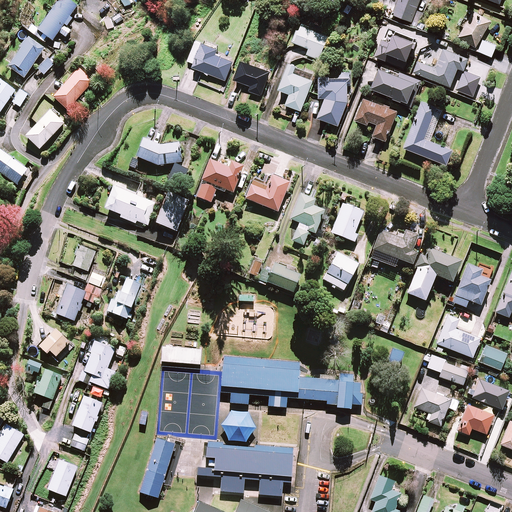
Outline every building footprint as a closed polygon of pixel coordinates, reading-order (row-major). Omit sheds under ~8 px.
[(78,8),(67,0),(60,0),(35,35),(46,44),(49,39),(53,42),(60,33),(67,38),(71,32),(67,28),(73,20),(71,18),(78,8)] [(421,0),(399,0),(393,16),(419,26),(424,14),(417,12),(421,0)] [(120,13),(113,17),(117,25),(125,21),(120,13)] [(492,23),(475,13),(460,39),(492,58),(498,48),(483,39),(492,23)] [(311,29),(302,25),(295,43),(311,49),(308,57),(320,62),(330,37),(311,29)] [(437,40),(422,34),(417,46),(432,52),(437,40)] [(45,51),(29,39),(22,50),(23,51),(11,69),(25,79),(45,51)] [(198,39),(188,62),(195,65),(193,67),(226,81),(235,63),(218,56),(221,49),(198,39)] [(470,60),(445,50),(437,69),(420,62),(415,74),(452,89),(459,70),(465,73),(470,60)] [(55,65),(48,59),(38,69),(45,76),(55,65)] [(271,73),(244,62),(237,80),(253,86),(250,92),(262,96),(271,73)] [(317,76),(291,65),(281,91),(292,95),(288,106),(303,112),(317,76)] [(419,83),(383,68),(374,90),(410,104),(419,83)] [(95,82),(82,70),(55,99),(69,111),(95,82)] [(0,115),(16,92),(0,80),(0,115)] [(340,82),(327,82),(325,85),(322,85),(322,98),(327,100),(320,119),(340,126),(349,103),(350,85),(340,82)] [(482,87),(470,82),(465,95),(477,99),(482,87)] [(28,96),(21,91),(14,104),(21,108),(28,96)] [(399,113),(366,100),(358,121),(369,125),(371,122),(380,125),(375,137),(388,142),(399,113)] [(444,111),(424,103),(406,149),(449,165),(454,151),(432,142),(444,111)] [(65,124),(52,112),(28,138),(41,150),(65,124)] [(138,159),(159,167),(183,163),(180,144),(162,148),(146,141),(138,159)] [(29,171),(1,151),(0,152),(0,172),(18,186),(29,171)] [(212,203),(217,191),(226,194),(227,191),(234,194),(244,166),(231,162),(229,168),(211,162),(198,198),(212,203)] [(189,171),(176,165),(167,183),(180,190),(189,171)] [(291,184),(274,177),(270,186),(255,180),(247,200),(279,213),(291,184)] [(154,184),(144,184),(144,193),(154,193),(154,184)] [(157,204),(115,188),(106,210),(122,216),(121,218),(136,224),(138,222),(148,226),(157,204)] [(308,231),(321,236),(323,229),(317,226),(323,210),(311,206),(313,201),(301,196),(291,220),(298,223),(291,241),(303,246),(308,231)] [(188,206),(167,198),(158,225),(178,233),(188,206)] [(330,233),(354,243),(357,235),(353,234),(362,212),(342,204),(330,233)] [(400,239),(378,230),(370,249),(391,258),(388,266),(393,268),(397,260),(410,265),(414,253),(409,251),(415,237),(403,232),(400,239)] [(97,253),(81,247),(74,266),(89,272),(97,253)] [(459,262),(425,247),(421,255),(420,254),(414,267),(416,268),(405,293),(423,301),(434,276),(449,283),(459,262)] [(349,254),(347,259),(336,253),(321,280),(342,291),(357,264),(353,262),(355,257),(349,254)] [(256,261),(250,274),(256,277),(263,264),(256,261)] [(299,274),(269,263),(266,271),(262,269),(258,280),(292,293),(299,274)] [(480,270),(466,264),(451,303),(464,308),(467,301),(479,305),(489,280),(478,276),(480,270)] [(511,271),(494,313),(507,318),(509,313),(511,313),(511,271)] [(105,279),(93,274),(90,283),(101,288),(105,279)] [(134,315),(132,314),(137,300),(136,299),(142,283),(128,278),(122,292),(120,291),(116,301),(114,300),(109,312),(129,320),(132,321),(134,315)] [(57,315),(76,322),(80,312),(81,313),(84,305),(83,304),(85,300),(89,301),(86,307),(93,310),(101,291),(88,285),(86,292),(69,286),(57,315)] [(359,302),(353,301),(350,310),(356,312),(359,302)] [(457,320),(446,316),(435,344),(471,358),(478,340),(453,330),(457,320)] [(389,324),(381,321),(378,330),(386,333),(389,324)] [(71,344),(57,331),(41,348),(50,356),(52,353),(58,358),(71,344)] [(109,369),(116,350),(106,345),(108,340),(96,335),(88,354),(92,355),(86,372),(83,371),(79,381),(91,385),(92,383),(109,390),(116,372),(109,369)] [(127,349),(119,346),(115,354),(123,358),(127,349)] [(505,354),(483,346),(477,363),(498,371),(505,354)] [(202,351),(164,348),(163,363),(201,365),(202,351)] [(402,353),(391,348),(387,361),(397,365),(402,353)] [(301,356),(224,350),(222,385),(233,386),(233,397),(249,398),(250,390),(271,392),(270,402),(286,403),(287,391),(363,397),(364,378),(299,373),(301,356)] [(468,369),(431,356),(426,368),(440,373),(438,377),(461,386),(468,369)] [(43,365),(32,360),(26,372),(33,375),(34,372),(39,374),(43,365)] [(39,383),(35,394),(47,398),(43,408),(50,410),(63,377),(47,371),(42,384),(39,383)] [(449,400),(420,389),(413,408),(428,413),(425,421),(439,426),(449,400)] [(104,404),(86,397),(74,427),(92,433),(104,404)] [(498,401),(490,398),(487,406),(495,409),(498,401)] [(458,401),(451,399),(447,410),(454,412),(458,401)] [(492,416),(465,405),(455,431),(467,435),(470,429),(484,435),(492,416)] [(149,414),(142,412),(140,425),(146,426),(149,414)] [(511,423),(508,421),(498,445),(511,451),(511,450),(511,423)] [(25,436),(10,427),(0,442),(0,458),(8,463),(25,436)] [(142,488),(161,493),(176,437),(157,432),(142,488)] [(90,440),(76,434),(71,446),(85,452),(90,440)] [(297,441),(208,436),(207,453),(216,453),(215,462),(198,462),(198,470),(221,471),(221,486),(243,487),(243,474),(259,475),(258,489),(285,491),(286,478),(295,478),(297,441)] [(79,468),(61,461),(49,490),(67,497),(79,468)] [(393,481),(378,475),(369,498),(375,500),(370,511),(397,511),(398,510),(393,508),(399,492),(390,489),(393,481)] [(14,492),(0,486),(0,506),(7,509),(14,492)] [(241,493),(234,509),(241,511),(278,511),(279,510),(241,493)] [(235,511),(197,495),(189,511),(235,511)] [(427,511),(433,499),(422,495),(416,511),(427,511)] [(462,511),(464,507),(455,503),(452,510),(444,507),(441,511),(462,511)]
